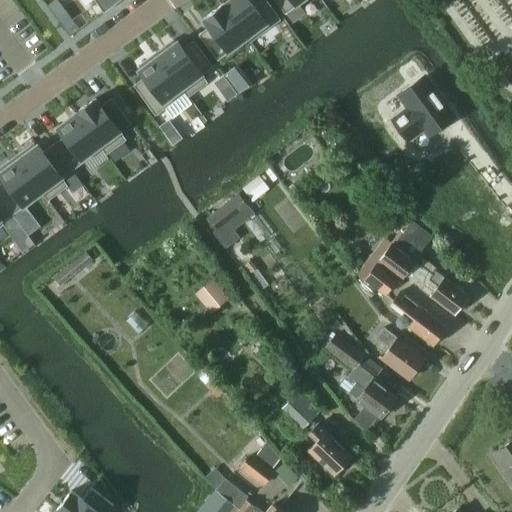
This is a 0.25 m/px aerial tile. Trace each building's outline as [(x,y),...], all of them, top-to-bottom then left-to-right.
[(94,0),(104,13),(121,0),(94,0)] [(223,5),(222,5),(247,39),(246,40),(249,44),(250,43),(280,21),(264,0),(230,0),(224,5),(223,5)] [(274,0),(285,14),(286,14),(293,23),(306,14),(299,4),(304,0),(274,0)] [(209,28),(198,36),(217,61),(246,40),(247,39),(222,5),(203,19),(209,28)] [(177,42),(158,57),(185,94),(184,94),(187,98),(188,98),(207,84),(202,76),(213,68),(194,42),(183,50),(177,42)] [(144,78),(133,86),(155,116),(184,94),(185,94),(158,57),(139,71),(144,78)] [(407,107),(391,118),(406,138),(421,127),(426,135),(453,116),(424,75),(398,93),(407,107)] [(95,99),(76,113),(101,147),(100,148),(106,155),(107,155),(126,141),(120,133),(131,125),(112,99),(101,107),(95,99)] [(64,138),(53,145),(72,171),(83,163),(90,173),(108,159),(106,155),(100,148),(101,147),(76,113),(75,114),(57,128),(64,138)] [(182,139),(177,133),(169,140),(173,145),(182,139)] [(37,146),(18,160),(42,193),(42,194),(47,202),(48,201),(67,187),(62,179),(72,171),(53,145),(43,153),(37,146)] [(0,175),(4,182),(0,184),(0,198),(13,215),(42,194),(42,193),(18,160),(0,172),(0,175)] [(253,202),(269,189),(258,176),(242,189),(253,202)] [(293,184),(287,189),(294,199),(300,194),(293,184)] [(216,231),(248,206),(238,194),(207,219),(216,231)] [(0,227),(3,225),(2,223),(12,215),(0,198),(0,227)] [(13,215),(2,223),(3,225),(2,226),(9,235),(21,226),(13,215)] [(412,223),(403,234),(422,248),(431,237),(412,223)] [(412,282),(455,314),(468,297),(444,278),(435,271),(435,272),(426,264),(423,268),(416,262),(413,260),(418,254),(422,248),(403,234),(401,232),(392,244),(378,261),(402,279),(405,276),(412,282)] [(85,251),(53,278),(60,286),(92,260),(85,251)] [(370,257),(356,275),(364,281),(365,279),(378,263),(370,257)] [(249,261),(242,266),(248,274),(255,269),(249,261)] [(378,263),(365,279),(385,295),(398,279),(378,263)] [(197,291),(213,313),(233,300),(217,277),(197,291)] [(441,335),(446,328),(401,292),(393,301),(393,302),(390,306),(402,315),(405,311),(415,318),(409,326),(433,345),(435,343),(438,343),(442,338),(441,335)] [(245,320),(242,323),(243,327),(246,330),(250,329),(252,326),(252,323),(249,320),(245,320)] [(416,369),(424,358),(383,328),(377,337),(390,346),(381,359),(408,379),(410,377),(414,377),(417,372),(416,369)] [(336,334),(325,348),(353,370),(348,376),(347,375),(339,386),(348,393),(357,400),(381,418),(397,398),(374,380),(375,378),(358,365),(364,356),(336,334)] [(211,381),(206,386),(216,397),(222,392),(211,381)] [(303,428),(319,411),(299,392),(283,408),(303,428)] [(334,476),(352,457),(326,432),(326,433),(317,425),(309,434),(317,442),(308,451),(334,476)] [(266,441),(253,457),(270,471),(281,457),(266,441)] [(511,441),(493,455),(511,483),(511,441)] [(253,457),(250,455),(240,467),(262,485),(272,472),(270,471),(253,457)] [(283,511),(273,504),(267,511),(261,511),(255,506),(254,507),(245,500),(248,497),(225,479),(216,490),(243,511),(283,511)] [(71,491),(56,510),(59,511),(107,511),(113,505),(92,489),(83,500),(71,491)] [(243,511),(216,490),(203,506),(210,511),(228,511),(229,511),(243,511)]
